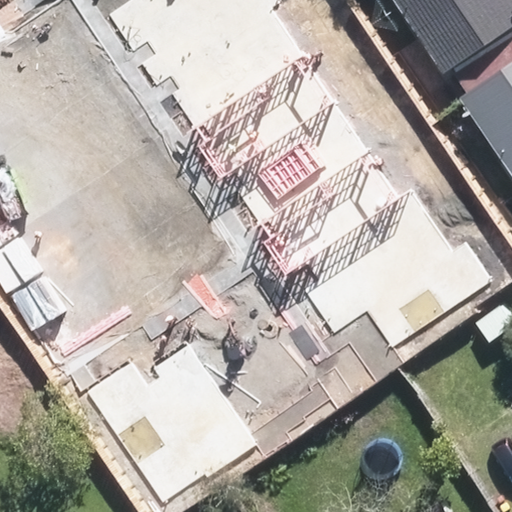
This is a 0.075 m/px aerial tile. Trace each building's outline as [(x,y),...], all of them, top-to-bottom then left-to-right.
[(0,0),(0,98),(12,97),(8,62),(35,59),(27,0),(0,0)] [(354,0),(322,0),(339,24),(361,9),(354,0)] [(511,0),(409,0),(446,54),(511,8),(511,0)] [(362,11),(326,36),(364,88),(400,63),(362,11)] [(511,71),(474,98),(511,153),(511,71)] [(105,160),(29,169),(43,287),(119,278),(105,160)]
